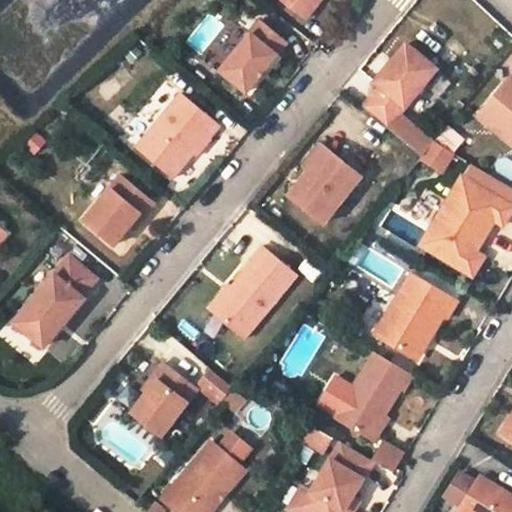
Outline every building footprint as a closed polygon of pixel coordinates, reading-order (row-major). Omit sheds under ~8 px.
[(288,0),(309,17),(320,4),(315,0),(288,0)] [(222,69),(249,90),(289,42),(263,20),(222,69)] [(390,127),(439,68),(409,43),(377,82),(382,87),(366,107),(390,127)] [(511,77),(481,115),(511,141),(511,77)] [(183,92),(138,145),(175,176),(209,136),(211,137),(222,125),(183,92)] [(320,140),(303,162),(311,168),(328,147),(320,140)] [(425,156),(422,160),(444,174),(455,153),(437,143),(425,156)] [(311,168),(290,194),(324,223),(363,176),(328,147),(311,168)] [(86,218),(116,242),(141,211),(145,214),(156,201),(123,174),(86,218)] [(511,212),(511,206),(465,177),(433,228),(439,232),(429,249),(465,271),(476,254),(478,250),(475,248),(480,240),(483,242),(496,221),(504,226),(511,212)] [(0,240),(8,231),(0,223),(0,240)] [(480,240),(475,248),(478,250),(483,242),(480,240)] [(245,338),(298,275),(264,245),(251,259),(253,261),(233,285),(212,309),(245,338)] [(367,247),(356,267),(392,286),(403,267),(367,247)] [(71,253),(15,319),(44,344),(85,296),(83,294),(98,276),(71,253)] [(484,258),(476,254),(465,271),(474,276),(484,258)] [(413,274),(377,334),(415,356),(428,334),(432,336),(444,316),(448,318),(458,302),(413,274)] [(212,309),(233,285),(230,281),(208,306),(212,309)] [(1,334),(37,361),(43,354),(7,326),(1,334)] [(413,374),(374,350),(334,417),(371,440),(386,415),(402,389),(404,390),(413,374)] [(132,410),(162,434),(198,388),(164,362),(153,375),(157,378),(132,410)] [(233,415),(247,403),(236,390),(222,402),(233,415)] [(389,417),(386,415),(371,440),(374,441),(389,417)] [(511,418),(503,433),(511,438),(511,418)] [(312,426),(302,443),(323,456),(333,440),(312,426)] [(211,440),(162,498),(179,511),(208,511),(245,469),(211,440)] [(311,491),(297,511),(351,511),(352,511),(345,506),(352,496),(374,461),(341,441),(311,491)] [(386,442),(374,461),(394,474),(406,454),(386,442)] [(480,476),(457,511),(511,511),(511,501),(498,492),(500,489),(480,476)] [(302,485),(288,508),(294,511),(297,511),(311,491),(302,485)] [(359,501),(352,496),(345,506),(352,511),(359,501)]
